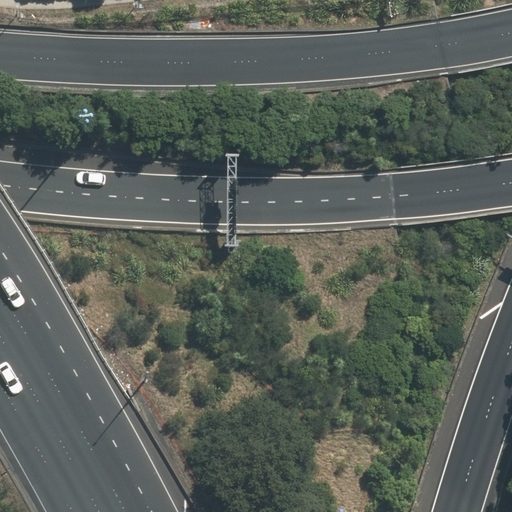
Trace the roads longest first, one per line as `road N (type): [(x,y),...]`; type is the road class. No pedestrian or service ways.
road 1 (motorway): [(0,52),(261,64),(359,59),(511,31)]
road 2 (motorway): [(511,182),(276,201),(115,199),(0,184)]
road 3 (motorway): [(457,511),(511,349)]
road 4 (motorway): [(16,404),(76,511)]
